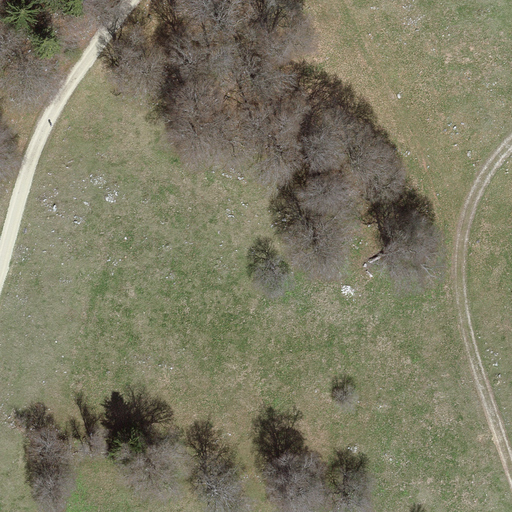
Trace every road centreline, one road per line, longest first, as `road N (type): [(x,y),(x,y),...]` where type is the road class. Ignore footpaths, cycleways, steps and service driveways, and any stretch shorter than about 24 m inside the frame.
road 1 (track): [(511,143),(475,206),(462,275),(471,344),(511,470)]
road 2 (track): [(0,275),(34,157),(99,40),(134,0)]
